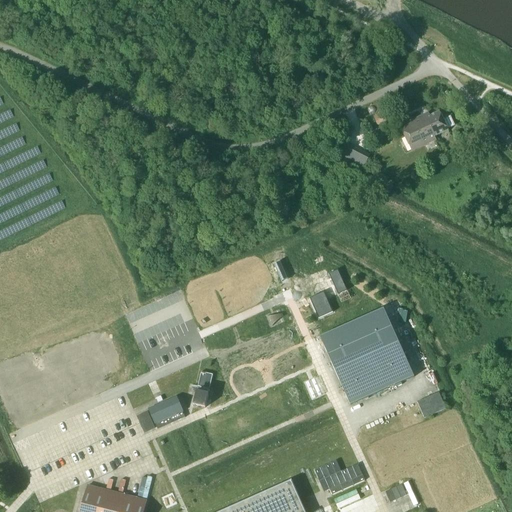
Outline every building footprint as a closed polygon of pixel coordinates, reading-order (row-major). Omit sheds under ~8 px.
[(439,112),(426,118),(434,136),(448,130),(447,128),(454,125),(450,115),(443,119),(439,112)] [(377,126),(392,119),(389,113),(374,119),(377,126)] [(436,139),(434,136),(426,118),(422,120),(420,117),(412,121),(424,145),(436,139)] [(424,145),(412,121),(400,127),(411,151),(424,145)] [(349,159),(354,148),(343,143),(338,153),(349,159)] [(360,151),(354,162),(363,167),(369,156),(360,151)] [(282,282),(288,279),(280,262),(274,265),(282,282)] [(339,270),(330,274),(339,295),(348,290),(339,270)] [(322,292),(308,298),(316,318),(331,312),(322,292)] [(202,317),(215,312),(211,303),(198,308),(202,317)] [(373,313),(320,337),(350,405),(396,385),(397,387),(402,385),(401,383),(414,377),(384,309),(373,313)] [(284,310),(270,315),(273,324),(287,319),(284,310)] [(215,347),(227,341),(223,332),(211,338),(215,347)] [(15,400),(114,366),(106,342),(19,373),(16,364),(4,369),(15,400)] [(206,408),(213,375),(201,373),(193,405),(206,408)] [(436,394),(415,404),(422,421),(444,410),(436,394)] [(156,432),(183,420),(181,415),(182,414),(175,399),(147,412),(156,432)] [(137,416),(144,433),(154,429),(147,412),(137,416)] [(336,461),(315,471),(324,492),(330,490),(332,496),(365,481),(358,465),(341,472),(336,461)] [(87,486),(80,511),(144,511),(147,501),(152,477),(148,476),(147,478),(145,488),(140,487),(137,499),(128,496),(123,495),(126,481),(121,479),(118,494),(87,486)] [(220,511),(305,511),(291,481),(220,511)] [(407,496),(402,485),(386,492),(390,503),(407,496)]
